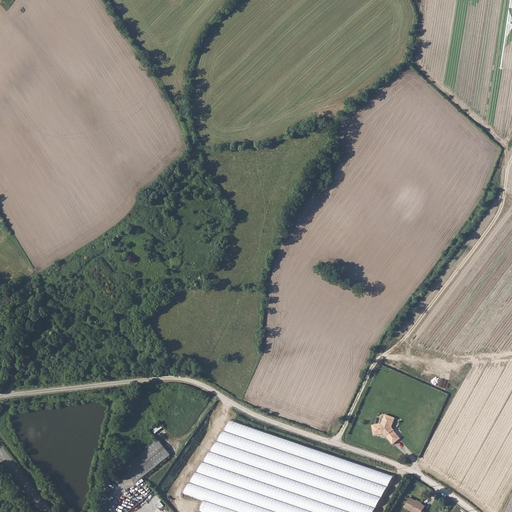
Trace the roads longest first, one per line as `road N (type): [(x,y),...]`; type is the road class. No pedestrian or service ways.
road 1 (unclassified): [(0,396),(188,379),(260,418),(413,472),(474,511)]
road 2 (track): [(334,443),(383,341),(482,204),(505,148)]
road 3 (track): [(8,395),(18,287),(35,271)]
